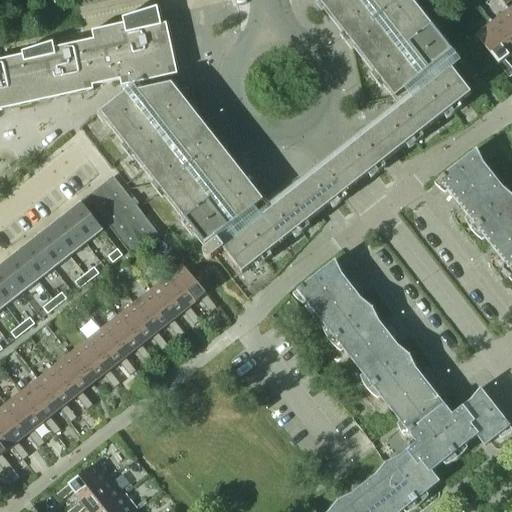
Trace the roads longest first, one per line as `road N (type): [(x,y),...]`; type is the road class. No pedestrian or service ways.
road 1 (residential): [(344,464),(240,327),(349,235)]
road 2 (residential): [(493,357),(464,370),(454,365),(349,235)]
road 3 (residential): [(493,357),(510,325),(404,191)]
road 4 (residential): [(493,357),(377,212)]
road 5 (residential): [(266,35),(230,62),(224,83),(241,124),(283,136)]
road 6 (residential): [(404,191),(511,109)]
road 7 (residential): [(384,206),(340,150),(325,100)]
road 8 (residential): [(283,136),(325,160),(369,218)]
